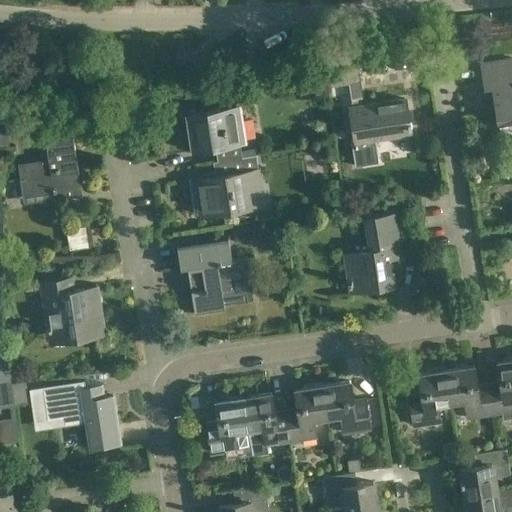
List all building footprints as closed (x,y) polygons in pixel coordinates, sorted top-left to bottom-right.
[(511,60),(483,65),(486,89),(494,88),(501,136),(511,133),(511,60)] [(327,88),(335,87),(348,85),(360,82),(358,67),(325,72),(327,88)] [(352,109),(358,143),(413,134),(408,100),(352,109)] [(246,144),(240,107),(189,115),(195,152),(216,149),(218,162),(243,158),(241,145),(246,144)] [(0,121),(0,146),(9,146),(9,122),(0,121)] [(57,201),(71,198),(71,194),(82,193),(79,172),(80,172),(75,135),(47,139),(50,160),(41,162),(41,164),(23,167),(28,199),(56,195),(57,201)] [(243,158),(218,162),(213,163),(216,177),(195,180),(196,182),(192,183),(194,198),(198,198),(201,216),(252,208),(249,190),(262,188),(257,156),(243,158)] [(353,292),(395,286),(391,258),(403,256),(400,245),(395,214),(365,219),(369,246),(372,245),(373,251),(347,255),(353,292)] [(71,252),(89,249),(86,226),(67,229),(71,252)] [(235,241),(253,239),(251,227),(233,229),(235,241)] [(226,239),(179,246),(182,269),(189,268),(195,267),(197,279),(196,280),(195,282),(195,283),(195,285),(195,287),(195,288),(196,290),(197,291),(193,292),(196,315),(226,310),(226,305),(244,302),(243,296),(242,287),(251,286),(254,285),(249,258),(234,261),(231,242),(230,238),(226,239)] [(73,279),(43,283),(52,343),(105,335),(98,287),(75,291),(73,279)] [(0,337),(0,370),(8,370),(5,337),(0,337)] [(502,379),(490,381),(495,414),(502,413),(503,419),(511,417),(511,360),(499,363),(502,379)] [(495,414),(490,381),(478,383),(476,367),(448,371),(453,402),(467,400),(469,418),(495,414)] [(453,402),(448,371),(421,375),(423,392),(411,393),(417,426),(442,423),(439,404),(453,402)] [(0,379),(0,408),(8,407),(12,407),(9,378),(0,379)] [(27,381),(11,383),(14,405),(30,404),(27,381)] [(83,381),(42,387),(47,420),(63,418),(64,425),(88,422),(92,448),(122,444),(115,397),(108,398),(106,385),(91,387),(84,388),(83,381)] [(353,382),(325,387),(330,418),(343,416),(346,434),(372,430),(369,407),(367,397),(355,398),(353,382)] [(316,420),(330,418),(325,387),(297,391),(300,407),(288,409),(290,419),(293,442),(319,438),(316,420)] [(293,442),(290,419),(288,409),(276,411),(273,395),(246,399),(255,456),(269,454),(267,446),(293,442)] [(218,403),(221,420),(209,421),(214,454),(226,453),(227,460),(255,456),(246,399),(218,403)] [(478,467),(462,469),(466,496),(498,491),(496,477),(511,475),(508,450),(482,454),(484,466),(478,467)] [(359,459),(348,461),(350,472),(361,470),(359,459)] [(350,474),(324,478),(327,502),(345,500),(346,511),(367,511),(380,510),(378,497),(376,482),(358,485),(352,486),(350,474)] [(237,505),(222,507),(222,511),(269,511),(270,511),(268,497),(267,487),(241,491),(243,504),(237,505)] [(511,511),(511,488),(498,491),(466,496),(466,497),(467,511),(511,511)]
